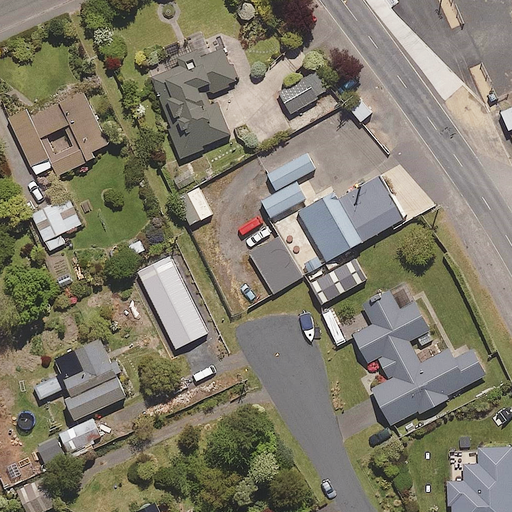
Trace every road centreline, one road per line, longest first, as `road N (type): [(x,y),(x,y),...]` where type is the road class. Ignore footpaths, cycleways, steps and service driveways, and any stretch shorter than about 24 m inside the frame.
road 1 (secondary): [(341,0),(511,247)]
road 2 (residential): [(359,511),(278,351)]
